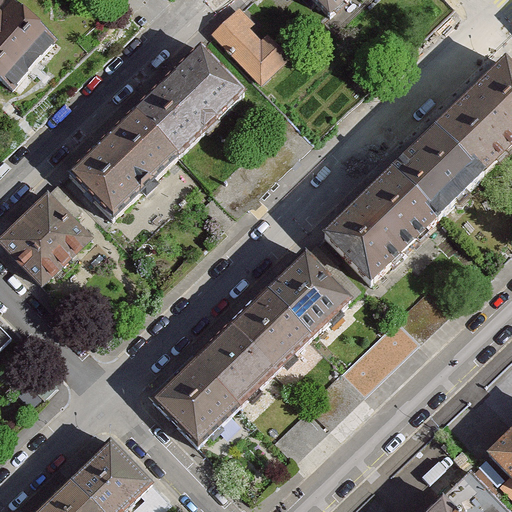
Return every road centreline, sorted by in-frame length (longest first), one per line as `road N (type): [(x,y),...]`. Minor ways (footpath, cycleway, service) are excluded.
road 1 (residential): [(494,21),(104,397)]
road 2 (unclassified): [(302,511),(511,309)]
road 3 (residential): [(0,187),(197,0)]
road 4 (unclassified): [(216,511),(104,397)]
road 5 (unclassified): [(104,397),(0,289)]
road 6 (residential): [(104,397),(0,498)]
